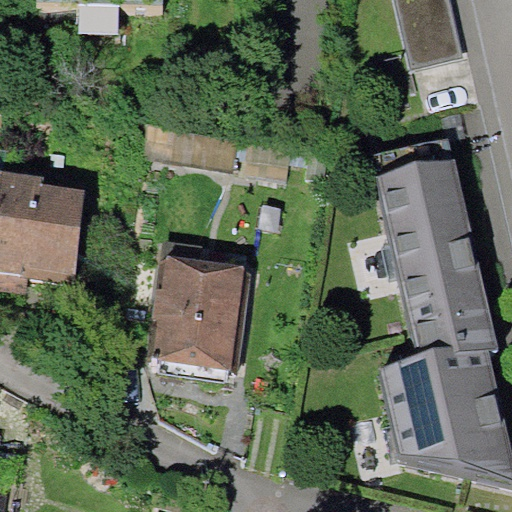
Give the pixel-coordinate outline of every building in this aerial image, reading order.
[(47,0),(47,17),(170,19),(170,0),(47,0)] [(461,56),(446,0),(397,0),(416,68),(461,56)] [(414,346),(383,389),(402,470),(509,494),(483,366),(486,323),(449,157),(380,175),(414,346)] [(93,210),(0,193),(0,289),(86,306),(93,210)] [(179,273),(160,383),(222,395),(242,287),(179,273)]
